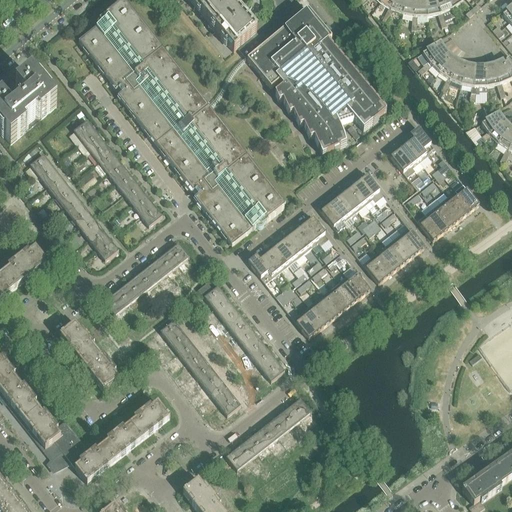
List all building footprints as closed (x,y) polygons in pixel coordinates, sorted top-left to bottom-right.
[(247,61),(248,62),(247,63),(270,91),(279,85),(283,90),(274,97),(278,105),(282,104),(289,118),(293,116),(299,130),(303,128),(310,143),(314,141),(322,159),(340,150),(346,147),(344,141),(343,137),(341,131),(339,126),(352,121),(363,134),(372,126),(372,127),(386,115),(385,114),(384,115),(374,102),(375,102),(374,101),(373,101),(368,95),(369,95),(368,94),(367,94),(364,90),(364,89),(363,88),(362,89),(358,83),(358,82),(357,81),(357,82),(353,78),(354,77),(353,76),(352,76),(347,71),(348,70),(347,69),(346,69),(343,65),(342,63),(342,64),(337,58),(338,58),(336,56),(336,57),(332,53),(333,52),(332,51),(331,51),(326,46),(327,45),(327,44),(331,40),(327,35),(307,12),(286,30),(262,50),(257,44),(254,41),(258,39),(255,36),(256,35),(239,15),(240,14),(227,0),(188,0),(225,44),(234,54),(238,51),(244,58),(247,61)] [(391,12),(397,0),(384,0),(380,5),(388,11),(391,12)] [(402,17),(407,0),(397,0),(391,12),(388,11),(382,23),(387,26),(393,13),(402,17)] [(415,19),(417,0),(416,0),(407,0),(402,17),(412,19),(415,19)] [(428,20),(425,0),(418,0),(417,0),(415,19),(412,19),(411,33),(416,33),(417,20),(428,20)] [(440,17),(434,0),(425,0),(428,20),(437,18),(440,17)] [(452,12),(445,0),(434,0),(440,17),(437,18),(441,31),(447,29),(442,16),(452,12)] [(463,5),(458,0),(445,0),(452,12),(462,5),(463,5)] [(235,153),(215,128),(206,116),(203,112),(194,101),(166,64),(165,65),(164,63),(165,62),(166,60),(165,59),(165,57),(164,56),(162,56),(160,56),(159,57),(158,56),(159,56),(121,8),(102,23),(100,23),(98,23),(97,25),(97,27),(97,28),(98,30),(80,44),(117,92),(118,92),(122,96),(119,99),(152,141),(153,143),(155,146),(157,149),(160,151),(194,194),(198,198),(195,200),(233,248),(248,236),(256,230),(257,231),(258,232),(259,232),(261,232),(262,231),(263,230),(263,229),(263,228),(265,227),(275,219),(282,213),(245,165),(244,165),(243,164),(244,162),(244,159),(243,157),(241,155),(239,154),(237,153),(235,154),(235,153)] [(509,26),(511,23),(511,9),(502,18),(509,26)] [(495,37),(501,33),(498,29),(492,34),(495,37)] [(498,41),(504,37),(501,33),(495,37),(498,41)] [(430,67),(445,54),(439,47),(422,56),(428,65),(430,67)] [(439,76),(451,61),(445,54),(430,67),(428,65),(418,74),(421,78),(431,69),(439,76)] [(210,104),(203,112),(206,116),(214,109),(222,97),(228,84),(236,72),(247,61),(244,58),(233,69),(225,81),(218,94),(210,104)] [(511,81),(511,63),(509,60),(501,65),(510,82),(511,81)] [(449,83),(458,65),(451,61),(439,76),(447,82),(449,83)] [(461,88),(467,69),(458,65),(449,83),(447,82),(441,94),(445,96),(450,88),(460,92),(461,88)] [(510,82),(501,65),(493,69),(499,87),(496,88),(500,101),(505,100),(501,86),(510,82)] [(474,90),(475,70),(467,69),(461,88),(460,92),(471,94),(471,90),(474,90)] [(499,87),(493,69),(484,70),(486,90),(496,88),(499,87)] [(486,90),(484,70),(475,70),(474,90),(471,90),(471,94),(470,103),(475,104),(476,90),(486,90)] [(0,134),(10,147),(55,109),(56,109),(31,79),(16,92),(14,89),(0,100),(0,103),(1,104),(0,105),(0,134)] [(77,122),(84,117),(81,113),(74,118),(77,122)] [(471,127),(484,120),(482,115),(476,119),(471,121),(471,127)] [(488,137),(503,125),(498,117),(481,127),(487,135),(488,137)] [(95,135),(93,133),(87,125),(88,125),(87,124),(73,135),(74,136),(82,146),(95,135)] [(497,146),(510,131),(503,125),(488,137),(487,135),(476,144),(479,148),(490,139),(497,146)] [(508,153),(511,145),(511,132),(510,131),(497,146),(506,152),(508,153)] [(435,153),(418,132),(410,138),(425,158),(427,160),(435,153)] [(104,146),(102,143),(95,135),(82,146),(90,156),(104,146)] [(425,158),(410,138),(407,141),(410,145),(406,149),(420,166),(427,160),(425,158)] [(511,155),(511,145),(508,153),(506,152),(499,164),(504,167),(510,154),(511,155)] [(112,156),(110,154),(104,146),(90,156),(99,167),(112,156)] [(420,166),(406,149),(402,152),(399,148),(399,147),(395,150),(412,172),(412,171),(420,166)] [(28,155),(33,161),(40,154),(36,149),(28,155)] [(412,172),(395,150),(387,156),(407,181),(415,174),(412,171),(412,172)] [(107,177),(120,167),(112,156),(99,167),(107,177)] [(52,170),(50,167),(44,160),(44,159),(29,169),(30,170),(31,170),(39,180),(52,170)] [(60,163),(65,170),(71,166),(66,159),(60,163)] [(85,169),(81,164),(76,167),(80,172),(85,169)] [(441,177),(449,171),(445,166),(437,173),(438,173),(441,177)] [(115,187),(128,177),(120,167),(107,177),(115,187)] [(47,191),(60,180),(52,170),(39,180),(47,191)] [(444,181),(452,175),(449,171),(441,177),(444,181)] [(441,177),(438,173),(437,173),(432,177),(435,182),(441,177)] [(383,199),(363,175),(355,181),(372,203),(375,206),(383,199)] [(137,188),(135,185),(128,177),(115,187),(124,198),(137,188)] [(439,186),(444,181),(441,177),(435,182),(439,186)] [(425,188),(431,184),(427,179),(422,184),(425,188)] [(68,191),(66,188),(60,180),(47,191),(55,201),(68,191)] [(89,187),(83,180),(80,183),(85,190),(89,187)] [(372,203),(355,181),(352,184),(356,188),(351,192),(365,209),(372,203)] [(419,193),(425,188),(422,184),(416,188),(419,193)] [(430,194),(436,190),(432,185),(427,190),(430,194)] [(132,209),(145,198),(137,188),(124,198),(132,209)] [(478,209),(471,199),(463,188),(454,194),(470,215),(478,209)] [(365,209),(351,192),(347,195),(344,190),(340,193),(358,214),(365,209)] [(424,199),(430,194),(427,190),(421,194),(424,199)] [(63,212),(76,201),(68,191),(55,201),(63,212)] [(358,214),(340,193),(337,196),(341,200),(336,203),(350,220),(358,214)] [(470,215),(454,194),(447,201),(463,221),(470,215)] [(415,206),(421,202),(417,197),(411,202),(415,206)] [(154,209),(152,206),(145,198),(132,209),(140,219),(154,209)] [(85,212),(83,209),(76,201),(63,212),(72,222),(85,212)] [(463,221),(447,201),(439,207),(455,227),(463,221)] [(350,220),(336,203),(332,206),(329,202),(325,205),(342,226),(343,226),(350,220)] [(409,211),(415,206),(411,202),(406,206),(409,211)] [(342,226),(325,205),(318,211),(337,235),(345,229),(343,226),(342,226)] [(455,227),(439,207),(432,213),(447,233),(455,227)] [(149,231),(163,219),(162,218),(161,219),(154,209),(140,219),(148,229),(148,230),(149,231)] [(386,219),(391,215),(388,210),(382,215),(386,219)] [(93,223),(91,220),(85,212),(72,222),(80,233),(93,223)] [(447,233),(432,213),(424,219),(440,239),(447,233)] [(380,224),(386,219),(382,215),(376,219),(380,224)] [(391,225),(396,221),(393,216),(387,221),(391,225)] [(329,242),(309,218),(301,224),(320,249),(329,242)] [(440,239),(424,219),(416,225),(432,245),(440,239)] [(385,230),(391,225),(387,221),(381,225),(385,230)] [(102,233),(99,230),(93,223),(80,233),(88,243),(102,233)] [(371,232),(377,227),(374,223),(368,227),(371,232)] [(320,249),(301,224),(298,227),(301,231),(297,234),(311,251),(318,246),(320,249)] [(366,236),(371,232),(368,227),(362,232),(366,236)] [(375,236),(380,232),(377,227),(371,232),(375,236)] [(424,251),(408,231),(400,237),(416,258),(424,251)] [(369,241),(375,236),(371,232),(366,236),(369,241)] [(110,244),(108,241),(102,233),(88,243),(97,254),(110,244)] [(311,251),(297,234),(293,237),(290,233),(286,236),(303,257),(311,251)] [(355,243),(361,238),(358,234),(352,238),(355,243)] [(303,257),(286,236),(283,238),(283,239),(286,243),(282,246),(296,263),(303,257)] [(416,258),(400,237),(392,243),(408,264),(416,258)] [(350,247),(355,243),(352,238),(346,243),(350,247)] [(360,249),(366,245),(363,240),(357,245),(360,249)] [(408,264),(392,243),(385,249),(401,270),(408,264)] [(105,265),(119,254),(118,253),(117,254),(110,244),(97,254),(104,263),(104,264),(105,265)] [(296,263),(282,246),(278,249),(275,245),(274,245),(271,247),(288,269),(296,263)] [(355,254),(360,249),(357,245),(351,249),(355,254)] [(189,261),(180,250),(178,247),(177,248),(178,248),(167,256),(178,269),(188,261),(189,261)] [(288,269),(271,247),(267,250),(268,251),(271,255),(267,258),(280,275),(288,269)] [(47,265),(46,263),(48,261),(38,249),(29,256),(27,254),(8,270),(9,272),(4,276),(16,291),(47,267),(48,267),(46,265),(47,265)] [(401,270),(385,249),(377,255),(393,276),(401,270)] [(331,262),(337,257),(333,253),(328,257),(331,262)] [(393,276),(377,255),(370,261),(385,282),(393,276)] [(178,269),(167,256),(157,265),(164,273),(167,277),(178,269)] [(280,275),(267,258),(263,261),(260,257),(259,257),(256,259),(273,281),(280,275)] [(325,266),(331,262),(328,257),(322,262),(325,266)] [(273,281),(256,259),(248,266),(255,275),(265,287),(273,281)] [(336,268),(342,264),(338,259),(333,264),(336,268)] [(385,282),(370,261),(362,267),(378,288),(385,282)] [(330,273),(336,268),(333,264),(327,268),(330,273)] [(167,277),(164,273),(157,265),(147,272),(157,285),(167,277)] [(316,274),(322,269),(318,265),(313,269),(316,274)] [(310,278),(316,274),(313,269),(307,274),(310,278)] [(321,280),(327,276),(323,271),(318,276),(321,280)] [(157,285),(147,272),(136,281),(146,294),(157,285)] [(369,294),(353,274),(346,280),(361,301),(369,294)] [(0,303),(16,291),(4,276),(0,279),(0,303)] [(315,285),(321,280),(318,276),(312,280),(315,285)] [(301,286),(307,281),(303,277),(297,281),(301,286)] [(361,301),(346,280),(338,286),(354,307),(361,301)] [(146,294),(136,281),(126,289),(136,302),(146,294)] [(295,290),(301,286),(297,281),(292,286),(295,290)] [(306,292),(312,287),(308,283),(302,288),(306,292)] [(204,301),(213,294),(213,293),(207,286),(198,294),(204,301)] [(354,307),(338,286),(330,292),(346,313),(354,307)] [(173,287),(167,293),(172,299),(178,293),(173,287)] [(300,296),(306,292),(302,288),(297,292),(300,296)] [(136,302),(126,289),(115,297),(125,310),(136,302)] [(225,301),(224,299),(218,291),(218,290),(213,294),(204,301),(212,311),(225,301)] [(292,294),(291,293),(289,290),(283,294),(287,298),(292,294)] [(346,313),(330,292),(323,298),(339,319),(346,313)] [(279,305),(287,298),(283,294),(275,300),(279,305)] [(290,303),(296,298),(292,294),(287,298),(290,303)] [(125,310),(115,297),(105,306),(104,305),(104,306),(115,319),(115,318),(125,310)] [(282,309),(290,303),(287,298),(279,305),(282,309)] [(339,319),(323,298),(315,304),(331,325),(339,319)] [(221,322),(234,311),(225,301),(212,311),(221,322)] [(331,325),(315,304),(307,310),(323,330),(331,325)] [(323,330),(307,310),(300,316),(316,336),(323,330)] [(242,322),(240,320),(234,311),(221,322),(226,329),(221,333),(224,337),(229,333),(229,332),(242,322)] [(316,336),(300,316),(292,322),(301,333),(308,342),(316,336)] [(237,343),(250,332),(242,322),(229,332),(229,333),(237,343)] [(182,335),(180,333),(174,325),(174,324),(160,335),(160,336),(161,336),(169,346),(182,335)] [(94,347),(86,337),(82,332),(80,333),(75,327),(63,337),(63,336),(61,338),(59,339),(59,340),(60,340),(82,367),(97,355),(92,349),(94,347)] [(259,343),(257,341),(250,332),(237,343),(242,349),(238,353),(240,355),(244,352),(246,353),(259,343)] [(190,346),(188,344),(182,335),(169,346),(177,356),(190,346)] [(267,354),(267,353),(259,343),(246,353),(254,364),(267,354)] [(198,356),(196,354),(190,346),(177,356),(185,367),(198,356)] [(275,364),(273,362),(267,354),(254,364),(262,374),(275,364)] [(115,375),(107,364),(103,359),(101,361),(97,355),(82,367),(103,394),(102,394),(103,395),(104,394),(107,392),(106,392),(118,382),(113,376),(115,375)] [(207,367),(205,364),(198,356),(185,367),(194,377),(207,367)] [(0,395),(2,398),(19,384),(0,359),(0,395)] [(271,386),(284,375),(284,374),(283,374),(275,364),(262,374),(271,385),(270,385),(271,386)] [(215,378),(212,374),(207,367),(194,377),(202,388),(215,378)] [(223,388),(221,386),(215,378),(202,388),(210,398),(223,388)] [(23,425),(41,411),(19,384),(2,398),(23,425)] [(232,399),(230,396),(223,388),(210,398),(219,409),(232,399)] [(227,420),(241,409),(240,408),(240,409),(232,399),(219,409),(227,419),(226,419),(227,420)] [(311,416),(300,402),(299,403),(300,403),(289,412),(300,424),(310,416),(310,417),(311,416)] [(142,443),(169,422),(170,422),(168,420),(169,420),(167,418),(158,406),(152,411),(150,409),(134,422),(135,424),(130,428),(142,443)] [(57,432),(41,411),(23,425),(53,462),(50,466),(55,473),(71,466),(74,469),(89,457),(65,426),(57,432)] [(300,424),(289,412),(279,420),(289,433),(300,424)] [(289,433),(279,420),(268,428),(278,441),(289,433)] [(114,465),(142,443),(130,428),(124,433),(122,431),(107,443),(108,445),(102,450),(114,465)] [(278,441),(268,428),(258,436),(268,449),(278,441)] [(268,449),(258,436),(247,445),(257,458),(268,449)] [(257,458),(247,445),(237,453),(247,466),(257,458)] [(87,486),(114,465),(102,450),(96,454),(95,452),(89,457),(74,469),(73,470),(84,483),(86,486),(87,487),(87,486)] [(247,466),(237,453),(227,461),(226,460),(226,461),(237,475),(237,474),(247,466)] [(511,480),(511,456),(495,469),(506,485),(511,481),(511,480)] [(481,506),(491,498),(501,491),(500,489),(506,485),(495,469),(462,492),(461,492),(463,494),(462,494),(464,496),(473,508),(468,511),(469,511),(482,511),(484,511),(481,506)] [(0,505),(12,497),(0,481),(0,505)] [(220,508),(205,488),(203,490),(198,484),(186,493),(184,494),(184,495),(182,496),(183,496),(195,511),(220,511),(218,509),(220,508)] [(23,511),(12,497),(0,505),(0,511),(23,511)]
